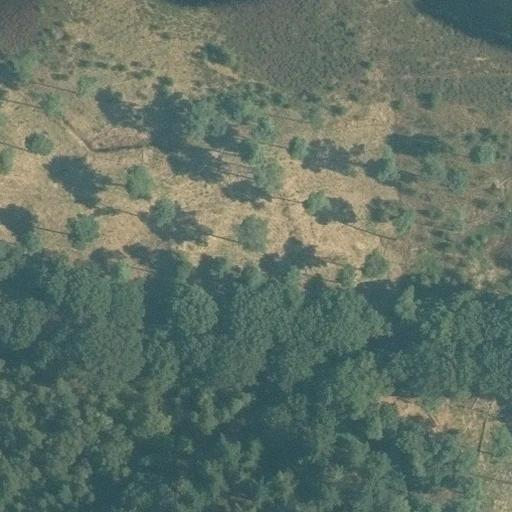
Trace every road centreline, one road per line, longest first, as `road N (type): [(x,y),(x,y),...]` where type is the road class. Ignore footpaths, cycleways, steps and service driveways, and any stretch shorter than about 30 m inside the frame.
road 1 (track): [(369,347),(171,328),(0,290)]
road 2 (track): [(122,511),(336,382),(369,347)]
